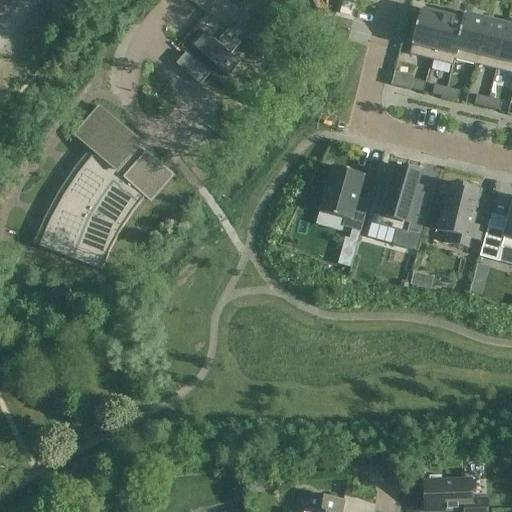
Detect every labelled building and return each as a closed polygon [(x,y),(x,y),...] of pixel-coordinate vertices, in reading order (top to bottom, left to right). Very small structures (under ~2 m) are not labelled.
[(421,10),(410,55),(432,61),(443,15),(422,10),(423,10),(421,10)] [(464,21),(454,60),(455,60),(475,65),(487,20),(466,15),(465,14),(463,20),(464,21)] [(443,15),(432,61),(453,66),(455,60),(454,60),(464,21),(463,20),(443,15)] [(487,20),(475,65),(496,71),(507,25),(487,20)] [(511,26),(507,25),(496,71),(511,74),(511,26)] [(194,46),(230,77),(231,75),(241,63),(231,55),(241,43),(237,39),(242,33),(236,28),(230,34),(227,31),(219,40),(221,41),(218,44),(206,33),(196,45),(195,44),(194,46)] [(413,80),(411,90),(423,93),(426,83),(413,80)] [(435,85),(432,95),(445,98),(447,88),(435,85)] [(447,88),(445,98),(458,101),(460,91),(447,88)] [(477,96),(474,105),(487,108),(489,99),(477,96)] [(489,99),(487,108),(500,111),(502,102),(489,99)] [(51,221),(39,247),(102,271),(104,265),(111,250),(121,231),(133,213),(146,197),(151,201),(172,176),(146,154),(144,157),(137,151),(141,146),(142,145),(100,108),(98,109),(107,117),(84,144),(95,153),(80,174),(64,197),(51,221)] [(332,167),(319,213),(345,220),(342,228),(351,230),(361,233),(369,202),(358,199),(364,176),(332,167)] [(382,202),(375,225),(396,231),(392,245),(418,252),(430,207),(416,203),(420,190),(414,188),(418,174),(401,169),(402,168),(398,167),(397,168),(392,167),(386,186),(382,184),(377,201),(382,202)] [(449,183),(437,231),(453,235),(451,245),(468,249),(471,239),(480,242),(483,228),(474,225),(475,219),(473,219),(480,191),(449,183)] [(488,226),(480,257),(499,262),(502,249),(511,251),(511,210),(506,231),(488,226)] [(351,230),(349,239),(358,242),(361,233),(351,230)] [(479,294),(485,267),(474,265),(468,291),(479,294)] [(472,481),(425,483),(426,511),(487,511),(487,500),(473,500),(472,481)] [(299,511),(341,511),(343,501),(298,493),(296,509),(299,510),(299,511)]
